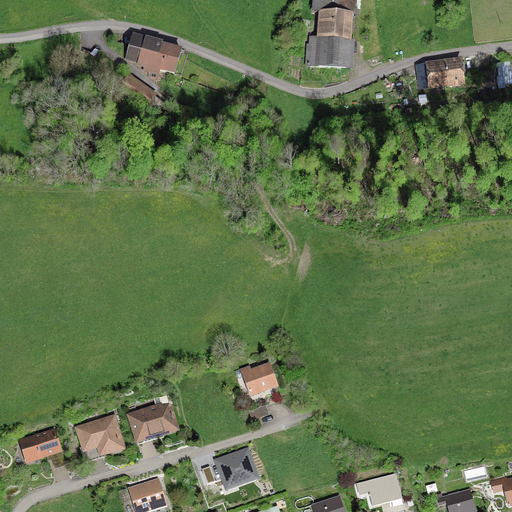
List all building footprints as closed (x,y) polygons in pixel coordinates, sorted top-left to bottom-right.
[(306,66),(353,68),(355,39),(351,39),(353,12),(354,12),(355,0),(313,0),(313,10),(319,11),(318,37),(308,36),(306,66)] [(175,73),(182,47),(163,41),(163,40),(146,35),(146,36),(133,32),(126,60),(138,63),(137,64),(145,67),(144,72),(148,73),(148,74),(149,77),(151,79),(157,81),(161,69),(175,73)] [(465,84),(462,56),(426,61),(426,64),(416,66),(420,88),(429,86),(429,88),(465,84)] [(146,109),(154,97),(126,78),(118,89),(146,109)] [(278,386),(270,362),(251,369),(250,366),(241,369),(250,396),(278,386)] [(168,405),(161,403),(127,414),(136,443),(180,430),(168,405)] [(269,414),(266,405),(257,408),(260,417),(269,414)] [(126,448),(115,415),(76,427),(84,452),(97,448),(99,457),(126,448)] [(62,452),(55,429),(19,440),(26,463),(62,452)] [(225,491),(261,478),(249,446),(213,459),(225,491)] [(401,498),(395,474),(356,484),(359,494),(369,492),(373,506),(401,498)] [(511,477),(507,479),(507,477),(491,481),(494,493),(504,491),(508,507),(511,505),(511,477)] [(159,479),(129,488),(136,511),(148,511),(168,506),(159,479)] [(476,511),(470,489),(435,499),(437,507),(447,504),(448,511),(476,511)] [(344,511),(340,497),(313,505),(314,511),(344,511)]
